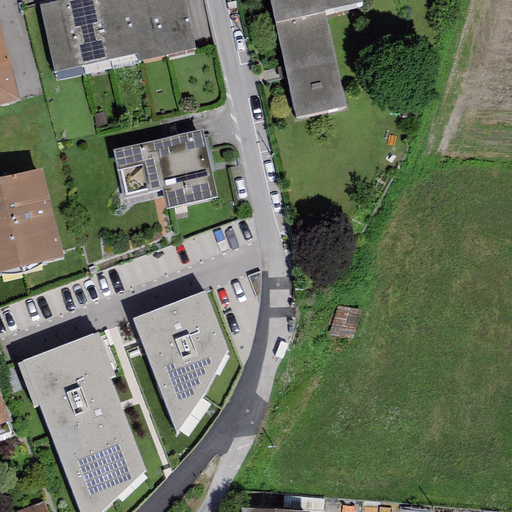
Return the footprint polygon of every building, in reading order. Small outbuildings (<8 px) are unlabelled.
[(95,0),(75,0),(66,2),(81,68),(110,62),(95,0)] [(95,0),(110,62),(137,56),(124,0),(95,0)] [(154,0),(124,0),(137,56),(139,65),(168,58),(154,0)] [(183,0),(154,0),(168,58),(195,52),(183,0)] [(268,0),(275,30),(324,19),(324,16),(362,8),(360,0),(268,0)] [(81,68),(66,2),(39,8),(54,74),(81,68)] [(345,112),(324,19),(275,30),(295,122),(345,112)] [(0,30),(0,110),(19,106),(0,30)] [(202,134),(112,154),(123,202),(162,193),(167,214),(217,203),(202,134)] [(41,174),(0,184),(0,277),(63,262),(41,174)] [(208,289),(126,320),(175,451),(195,425),(216,390),(235,357),(208,289)] [(103,331),(9,365),(31,423),(36,420),(70,511),(117,511),(153,482),(118,390),(124,388),(103,331)] [(0,400),(0,438),(10,435),(6,424),(9,423),(0,400)] [(54,511),(50,500),(20,511),(54,511)]
